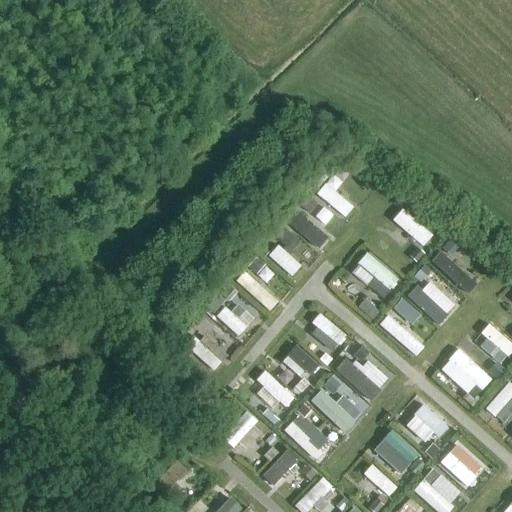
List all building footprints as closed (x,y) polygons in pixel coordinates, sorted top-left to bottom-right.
[(316,175),(307,185),(315,192),(324,182),(316,175)] [(306,197),(298,207),(307,214),(315,205),(306,197)] [(426,247),(438,235),(407,208),(396,220),(426,247)] [(471,294),(482,282),(454,256),(469,240),(460,231),(434,260),(471,294)] [(296,278),(307,266),(282,243),(271,256),(296,278)] [(416,248),(408,258),(414,263),(422,254),(416,248)] [(389,298),(405,278),(371,252),(355,272),(389,298)] [(253,259),(246,267),(255,274),(263,265),(254,258),(253,259)] [(422,266),(414,275),(420,280),(428,272),(422,266)] [(443,301),(450,293),(431,276),(413,295),(440,321),(451,309),(443,301)] [(227,287),(219,296),(227,303),(235,293),(227,287)] [(215,295),(204,308),(211,314),(222,301),(215,295)] [(367,297),(361,308),(377,318),(383,307),(367,297)] [(399,300),(391,309),(398,315),(406,306),(399,300)] [(243,302),(235,311),(229,305),(219,316),(242,337),(260,317),(243,302)] [(383,324),(419,357),(429,346),(392,313),(383,324)] [(326,314),(313,330),(337,350),(350,333),(326,314)] [(206,331),(192,346),(218,371),(233,356),(206,331)] [(355,353),(351,357),(358,362),(359,364),(368,354),(360,347),(355,353)] [(476,396),(494,379),(468,353),(458,363),(462,368),(455,375),(476,396)] [(323,354),(317,361),(325,367),(330,360),(323,354)] [(288,408),(298,398),(270,369),(260,379),(288,408)] [(501,418),(511,403),(511,379),(490,409),(501,418)] [(465,394),(461,399),(471,408),(478,400),(473,396),(468,391),(465,394)] [(313,394),(306,402),(312,408),(320,399),(313,394)] [(428,402),(416,415),(441,439),(454,426),(428,402)] [(229,434),(248,452),(264,434),(257,427),(263,420),(251,410),(229,434)] [(266,411),(260,417),(272,428),(278,422),(266,411)] [(303,412),(287,430),(319,460),(335,442),(303,412)] [(468,447),(457,437),(448,446),(459,456),(468,447)] [(429,441),(420,450),(427,457),(436,448),(429,441)] [(280,486),(303,457),(287,445),(265,474),(280,486)] [(391,498),(402,487),(378,462),(367,473),(391,498)] [(304,466),(297,473),(308,482),(314,475),(304,466)] [(438,511),(443,511),(452,505),(428,480),(417,490),(438,511)] [(319,483),(295,508),(299,511),(314,511),(331,494),(319,483)] [(243,511),(248,507),(234,494),(217,511),(243,511)] [(207,511),(213,507),(204,498),(189,511),(207,511)] [(402,511),(403,511),(418,511),(423,506),(413,498),(402,511)]
